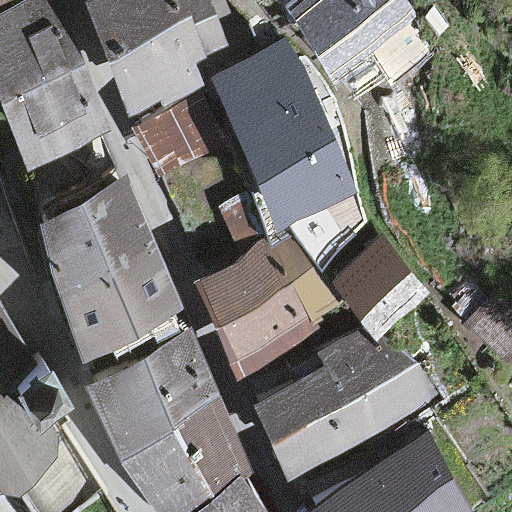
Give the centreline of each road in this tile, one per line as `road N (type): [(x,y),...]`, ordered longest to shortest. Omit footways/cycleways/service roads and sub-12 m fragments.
road 1 (residential): [(64,0),(162,264),(219,396),(285,511)]
road 2 (tertiary): [(137,511),(84,435),(0,278)]
